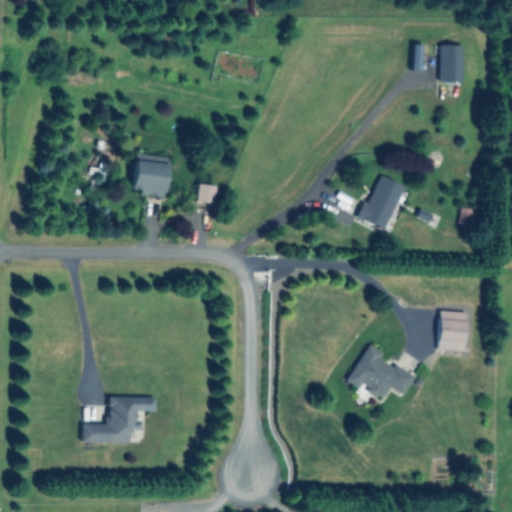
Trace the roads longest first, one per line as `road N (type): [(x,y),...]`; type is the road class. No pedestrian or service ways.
road 1 (residential): [(0,252),(214,254),(239,265)]
road 2 (residential): [(239,265),(251,307),(249,467)]
